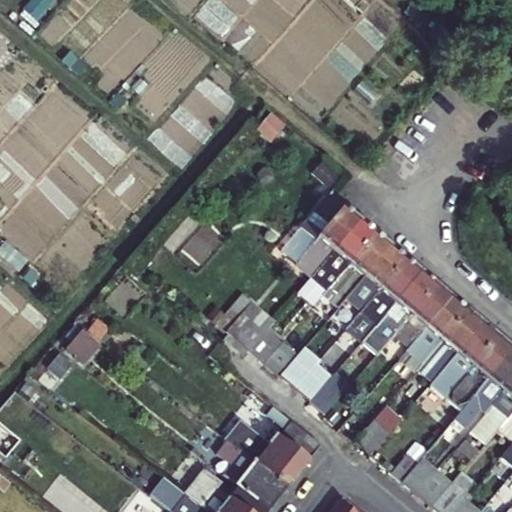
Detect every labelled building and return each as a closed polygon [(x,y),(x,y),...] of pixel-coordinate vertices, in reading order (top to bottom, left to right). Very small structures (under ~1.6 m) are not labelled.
[(57,0),(37,0),(26,12),(38,22),(57,0)] [(425,14),(410,4),(403,13),(419,24),(425,14)] [(449,32),(434,23),(427,34),(442,43),(449,32)] [(284,125),(270,113),(255,131),(270,143),(284,125)] [(339,177),(321,162),(311,174),(330,188),(339,177)] [(315,240),(317,237),(342,207),(327,195),(300,227),(315,240)] [(315,240),(303,254),(292,266),(309,280),(319,267),(358,221),(342,207),(317,237),(315,240)] [(374,234),(358,221),(319,267),(309,280),(324,293),(335,280),(374,234)] [(279,251),(294,264),(303,254),(315,240),(300,227),(279,251)] [(351,294),(390,248),(374,234),(335,280),(324,293),(320,298),(336,311),(343,303),(351,294)] [(358,315),(379,291),(405,260),(390,248),(351,294),(343,303),(358,315)] [(405,260),(379,291),(366,306),(358,315),(346,330),(361,342),(381,319),(420,273),(405,260)] [(435,285),(420,273),(381,319),(361,343),(376,356),(396,332),(435,285)] [(309,280),(296,295),(311,308),(320,298),(324,293),(309,280)] [(412,344),(451,298),(435,285),(396,332),(412,344)] [(311,308),(309,311),(325,325),(336,311),(320,298),(311,308)] [(412,344),(428,357),(466,312),(451,298),(412,344)] [(230,340),(255,310),(247,304),(223,334),(230,340)] [(255,310),(230,340),(246,354),(263,333),(271,324),(255,310)] [(443,370),(482,324),(466,312),(428,357),(443,370)] [(496,337),(482,324),(443,370),(428,388),(443,401),(458,383),(471,367),(496,337)] [(95,345),(77,331),(61,350),(80,365),(95,345)] [(279,346),(263,333),(246,354),(262,366),(279,346)] [(511,349),(496,337),(471,367),(458,383),(443,401),(459,414),(511,350),(511,349)] [(279,346),(262,366),(278,380),(294,360),(279,346)] [(278,380),(293,393),(319,362),(304,349),(294,360),(278,380)] [(484,404),(489,409),(511,381),(511,350),(459,414),(452,422),(461,431),(484,404)] [(307,406),(333,375),(319,362),(293,393),(307,406)] [(348,388),(333,375),(307,406),(306,407),(321,419),(348,388)] [(505,421),(511,413),(511,381),(489,409),(467,435),(483,448),(505,421)] [(226,441),(255,464),(269,446),(240,424),(226,441)] [(367,459),(385,438),(369,426),(352,446),(367,459)] [(286,487),(300,470),(309,457),(278,434),(269,446),(255,464),(286,487)] [(237,488),(255,464),(226,441),(216,455),(230,466),(222,477),(237,488)] [(511,444),(499,460),(511,472),(511,444)] [(399,485),(418,463),(408,454),(388,476),(399,485)] [(415,498),(436,473),(420,459),(418,463),(399,485),(415,498)] [(286,487),(255,464),(237,488),(233,492),(230,497),(249,511),(266,511),(276,500),(286,487)] [(184,495),(201,507),(221,483),(204,469),(184,495)] [(430,510),(451,486),(436,473),(415,498),(430,510)] [(431,511),(454,511),(461,505),(474,489),(459,476),(451,486),(430,510),(431,511)] [(167,511),(206,511),(201,507),(184,495),(162,479),(148,498),(167,511)] [(233,492),(221,483),(201,507),(206,511),(218,511),(230,497),(233,492)] [(249,511),(230,497),(218,511),(249,511)] [(348,511),(337,503),(330,511),(348,511)]
